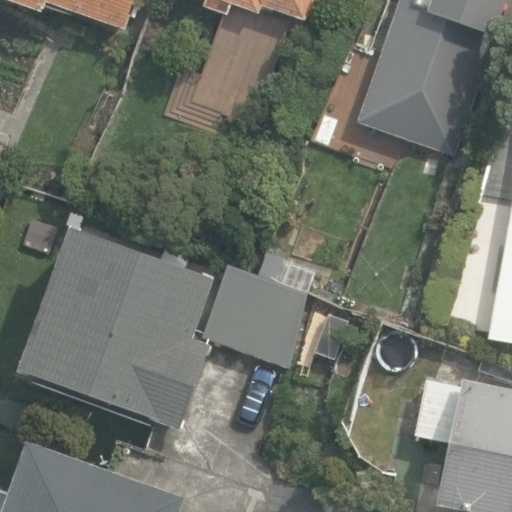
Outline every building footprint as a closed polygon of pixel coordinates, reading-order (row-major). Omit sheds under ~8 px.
[(49,2),(127,30),(137,0),(5,0),(45,13),(49,2)] [(265,4),(308,20),(315,0),(207,0),(205,5),(230,14),(235,3),(262,12),(265,4)] [(410,0),(408,6),(498,37),(510,0),(410,0)] [(511,211),(489,336),(511,342),(511,211)] [(103,400),(183,428),(213,345),(195,338),(216,278),(74,227),(23,370),(77,390),(74,399),(100,408),(103,400)] [(213,341),(292,368),(310,293),(238,268),(235,275),(227,272),(207,329),(215,333),(213,341)] [(441,505),(473,511),(511,511),(511,386),(467,377),(465,387),(428,379),(416,434),(454,443),(448,469),(441,505)] [(180,511),(185,497),(186,496),(32,440),(5,511),(180,511)]
